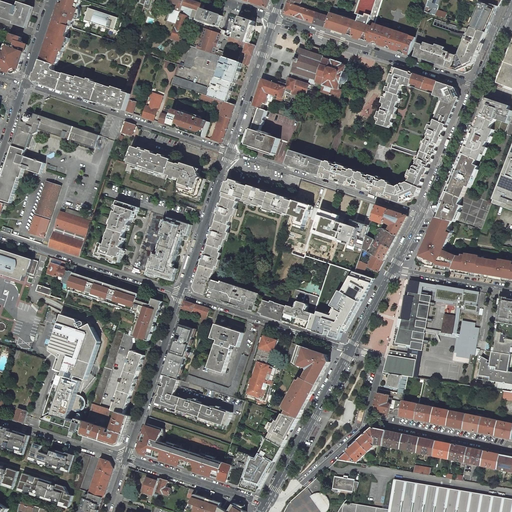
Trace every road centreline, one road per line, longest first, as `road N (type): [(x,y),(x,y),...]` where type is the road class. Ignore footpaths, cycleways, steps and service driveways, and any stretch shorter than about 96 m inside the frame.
road 1 (residential): [(229,151),(24,83)]
road 2 (residential): [(476,87),(274,18)]
road 3 (residential): [(421,216),(229,151)]
road 4 (residential): [(181,293),(0,234)]
road 5 (residential): [(349,349),(181,293)]
road 6 (tertiary): [(349,349),(266,503)]
road 7 (residential): [(125,458),(181,293)]
road 8 (residential): [(181,293),(229,151)]
road 9 (residential): [(125,458),(266,503)]
road 10 (residential): [(367,418),(509,447)]
road 11 (residential): [(229,151),(274,18)]
road 12 (tertiary): [(476,87),(421,216)]
road 13 (residential): [(266,503),(283,501),(367,418)]
road 14 (residential): [(0,419),(125,458)]
road 15 (residential): [(511,289),(392,268)]
